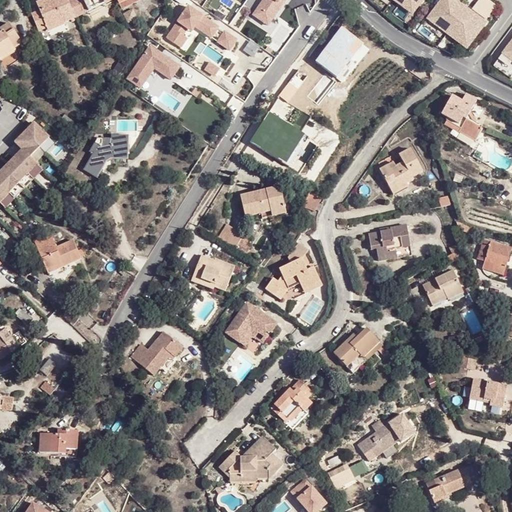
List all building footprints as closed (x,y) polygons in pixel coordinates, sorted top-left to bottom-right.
[(70,7),(67,1),(67,0),(42,0),(35,3),(39,11),(41,16),(32,19),(38,33),(46,29),(46,30),(63,23),(75,17),(70,7)] [(75,17),(88,11),(105,4),(113,0),(82,0),(83,0),(70,7),(75,17)] [(121,10),(141,0),(128,0),(119,5),(121,10)] [(256,0),(248,12),(267,25),(283,0),(256,0)] [(416,7),(407,0),(393,0),(411,13),(416,7)] [(465,9),(453,0),(440,0),(440,1),(460,16),(465,9)] [(494,7),(485,0),(478,0),(471,10),(484,20),(494,7)] [(460,16),(440,1),(426,19),(447,34),(451,27),(460,16)] [(106,8),(105,4),(88,11),(89,16),(106,8)] [(217,27),(186,7),(166,37),(180,47),(186,39),(181,36),(186,30),(190,32),(194,26),(210,37),(217,27)] [(485,24),(465,9),(460,16),(451,27),(472,42),(485,24)] [(4,32),(0,34),(0,62),(4,70),(20,60),(14,49),(22,45),(9,23),(1,28),(4,32)] [(64,27),(63,23),(46,30),(48,33),(64,27)] [(472,42),(451,27),(447,34),(466,49),(472,42)] [(236,40),(223,32),(216,42),(229,50),(236,40)] [(177,68),(162,57),(149,47),(126,79),(139,88),(153,69),(169,80),(177,68)] [(204,71),(213,77),(219,69),(209,63),(204,71)] [(319,98),(327,105),(343,86),(335,79),(319,98)] [(199,92),(189,85),(185,91),(195,98),(199,92)] [(276,109),(301,125),(319,100),(306,91),(303,96),(299,94),(295,100),(286,93),(276,109)] [(475,143),(482,130),(475,127),(471,125),(468,115),(470,112),(476,101),(464,95),(460,102),(451,96),(440,116),(447,120),(462,129),(459,134),(475,143)] [(250,143),(281,163),(300,134),(270,114),(250,143)] [(68,127),(72,121),(64,115),(60,122),(68,127)] [(462,129),(447,120),(444,126),(458,135),(459,134),(462,129)] [(30,128),(25,133),(40,148),(49,138),(34,123),(30,128)] [(40,148),(25,133),(19,139),(15,143),(22,150),(30,158),(40,148)] [(111,160),(127,161),(129,137),(111,136),(111,140),(97,140),(90,153),(92,154),(83,171),(97,179),(107,162),(111,160)] [(49,138),(40,148),(45,153),(54,143),(49,138)] [(40,148),(30,158),(32,160),(35,163),(45,153),(40,148)] [(391,193),(406,185),(414,181),(412,178),(422,172),(410,149),(399,155),(403,163),(395,167),(390,170),(387,166),(379,171),(391,193)] [(22,150),(13,159),(23,169),(32,160),(30,158),(22,150)] [(13,159),(3,170),(18,184),(28,175),(23,169),(13,159)] [(32,160),(23,169),(28,175),(34,180),(43,170),(35,163),(32,160)] [(3,170),(0,172),(0,185),(9,194),(18,184),(3,170)] [(28,175),(18,184),(23,190),(34,180),(28,175)] [(18,184),(9,194),(14,199),(23,190),(18,184)] [(0,185),(0,203),(9,194),(0,185)] [(406,185),(391,193),(392,196),(408,188),(406,185)] [(260,215),(284,209),(279,188),(277,189),(278,192),(267,195),(266,192),(239,198),(244,219),(260,215)] [(321,194),(311,189),(303,202),(312,208),(321,194)] [(9,194),(0,203),(5,209),(14,199),(9,194)] [(439,207),(450,205),(447,197),(438,199),(439,207)] [(262,221),(285,215),(284,209),(260,215),(262,221)] [(469,226),(455,222),(457,230),(467,232),(469,226)] [(227,225),(218,239),(235,248),(243,235),(227,225)] [(378,263),(411,256),(405,226),(391,229),(391,230),(379,233),(368,235),(371,251),(376,250),(378,263)] [(243,235),(235,248),(245,255),(250,247),(246,245),(249,239),(243,235)] [(59,269),(80,259),(73,242),(57,249),(52,237),(35,245),(49,276),(60,272),(59,269)] [(477,260),(505,269),(511,248),(483,240),(477,260)] [(303,290),(320,282),(312,266),(309,268),(304,271),(299,260),(304,256),(308,251),(298,244),(287,258),(291,265),(280,272),(283,276),(278,282),(273,279),(265,290),(275,297),(280,289),(286,293),(289,290),(300,284),(303,290)] [(304,271),(309,268),(304,256),(299,260),(304,271)] [(217,284),(215,288),(226,292),(235,267),(215,261),(214,263),(200,258),(192,282),(200,285),(201,283),(202,280),(217,284)] [(474,268),(503,276),(505,269),(477,260),(474,268)] [(452,271),(422,286),(432,306),(447,299),(448,301),(463,293),(452,271)] [(202,280),(201,283),(215,288),(217,284),(202,280)] [(305,294),(322,286),(320,282),(303,290),(305,294)] [(280,289),(275,297),(280,301),(286,293),(280,289)] [(249,302),(226,331),(239,341),(251,326),(266,338),(277,324),(249,302)] [(27,327),(33,321),(21,311),(16,318),(27,327)] [(239,341),(244,345),(252,335),(262,343),(266,338),(251,326),(239,341)] [(361,355),(364,358),(379,344),(366,329),(356,338),(349,345),(346,342),(333,354),(347,368),(361,355)] [(0,358),(2,361),(19,349),(6,330),(0,334),(0,358)] [(164,332),(136,363),(151,377),(180,346),(164,332)] [(349,345),(356,338),(353,335),(346,342),(349,345)] [(361,355),(347,368),(352,374),(366,361),(364,358),(361,355)] [(39,370),(47,376),(56,365),(49,359),(39,370)] [(471,362),(462,361),(461,372),(469,374),(471,362)] [(303,396),(309,390),(300,381),(271,410),(286,424),(289,421),(291,423),(302,411),(300,409),(308,400),(303,396)] [(40,388),(50,396),(55,390),(45,382),(40,388)] [(505,388),(473,382),(469,402),(484,405),(484,399),(490,400),(489,406),(488,408),(502,410),(505,388)] [(308,400),(314,394),(309,390),(303,396),(308,400)] [(0,397),(0,398),(0,408),(13,410),(14,398),(0,397)] [(300,409),(302,411),(304,413),(312,404),(308,400),(300,409)] [(383,454),(393,446),(400,441),(388,424),(357,446),(364,455),(370,451),(376,458),(383,454)] [(66,450),(77,451),(78,432),(61,431),(61,436),(40,435),(39,453),(66,455),(66,450)] [(246,459),(263,440),(261,438),(242,458),(246,459)] [(258,476),(271,477),(271,473),(277,472),(283,467),(272,455),(275,451),(263,440),(246,459),(242,458),(234,451),(222,463),(229,469),(229,476),(241,475),(241,479),(258,479),(258,476)] [(393,446),(383,454),(387,460),(397,452),(393,446)] [(229,469),(222,463),(219,466),(229,476),(229,469)] [(445,495),(450,493),(472,484),(464,467),(431,481),(435,488),(428,492),(433,503),(446,498),(445,495)] [(312,474),(306,468),(301,472),(307,479),(312,474)] [(342,486),(354,480),(349,469),(337,475),(342,486)] [(319,481),(312,474),(307,479),(314,486),(319,481)] [(241,475),(229,476),(228,483),(240,483),(241,485),(257,486),(259,483),(262,483),(262,485),(270,485),(271,477),(258,476),(258,479),(241,479),(241,475)] [(290,492),(306,511),(315,511),(325,505),(305,480),(290,492)] [(400,496),(396,489),(390,492),(393,499),(400,496)] [(47,511),(33,503),(27,511),(47,511)]
